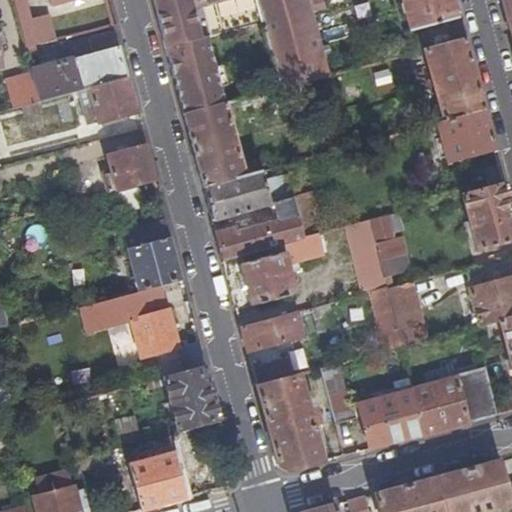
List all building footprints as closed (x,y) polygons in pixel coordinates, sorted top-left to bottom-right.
[(11,0),(18,23),(28,21),(22,0),(11,0)] [(154,0),(175,77),(184,111),(223,100),(226,100),(209,35),(263,20),(257,0),(154,0)] [(257,0),(263,20),(276,65),(323,53),(308,0),(257,0)] [(404,0),(413,32),(457,20),(451,0),(404,0)] [(511,0),(500,0),(506,21),(511,19),(511,0)] [(32,36),(28,21),(18,23),(22,39),(32,36)] [(39,100),(89,87),(127,76),(120,49),(115,28),(89,34),(94,51),(57,61),(56,56),(41,59),(43,65),(30,68),(39,100)] [(466,35),(424,47),(445,122),(487,111),(476,72),(466,35)] [(24,45),(34,43),(32,36),(22,39),(24,45)] [(26,54),(36,51),(34,43),(24,45),(26,54)] [(296,81),(311,77),(328,72),(323,53),(276,65),(281,85),(282,85),(296,81)] [(10,108),(39,100),(30,68),(30,66),(1,74),(10,108)] [(328,72),(311,77),(315,92),(332,87),(328,72)] [(135,105),(127,76),(89,87),(98,119),(136,109),(135,105)] [(285,96),(299,92),(296,81),(282,85),(285,96)] [(242,107),(248,106),(246,94),(240,96),(242,107)] [(203,184),(247,173),(245,166),(241,168),(223,100),(184,111),(194,150),(203,184)] [(350,120),(346,104),(337,105),(341,122),(348,121),(350,120)] [(487,111),(445,122),(437,124),(448,165),(498,152),(497,149),(487,111)] [(359,144),(355,130),(351,131),(348,121),(341,122),(343,129),(348,147),(359,144)] [(348,147),(343,129),(322,134),(327,153),(348,147)] [(147,150),(108,160),(112,174),(117,194),(156,184),(150,160),(147,150)] [(279,198),(291,195),(283,164),(254,171),(256,181),(281,175),(284,188),(277,189),(279,198)] [(213,219),(263,206),(256,181),(254,171),(247,173),(203,184),(213,219)] [(103,176),(106,190),(108,196),(117,194),(112,174),(103,176)] [(511,203),(506,184),(463,195),(478,251),(511,241),(511,203)] [(108,196),(106,190),(95,193),(97,199),(108,196)] [(291,195),(302,237),(319,233),(321,232),(310,190),(291,195)] [(223,258),(237,254),(263,247),(302,237),(291,195),(279,198),(274,199),(279,221),(249,228),(248,224),(216,232),(223,258)] [(399,212),(388,214),(393,231),(404,229),(399,212)] [(369,220),(374,242),(394,237),(393,231),(388,214),(369,220)] [(369,293),(387,288),(374,242),(369,220),(343,226),(361,295),(369,293)] [(167,223),(123,234),(138,293),(161,287),(183,281),(168,228),(167,223)] [(319,233),(302,237),(263,247),(265,255),(239,261),(250,304),(295,293),(287,262),(323,252),(319,233)] [(409,270),(400,236),(394,237),(374,242),(387,288),(393,287),(390,275),(409,270)] [(239,261),(265,255),(263,247),(237,254),(239,261)] [(71,270),(75,286),(93,282),(89,266),(71,270)] [(479,326),(501,320),(511,317),(511,279),(470,290),(479,326)] [(393,287),(387,288),(402,346),(416,342),(427,340),(412,282),(393,287)] [(156,357),(161,378),(205,366),(200,346),(178,352),(161,287),(138,293),(121,298),(79,309),(86,333),(129,322),(135,344),(139,361),(156,357)] [(369,293),(384,351),(402,346),(387,288),(369,293)] [(317,333),(334,328),(328,304),(310,308),(317,333)] [(302,336),(296,312),(241,326),(248,351),(302,336)] [(511,317),(501,320),(503,329),(511,364),(511,317)] [(193,338),(197,337),(193,320),(189,321),(193,338)] [(479,326),(475,327),(477,336),(503,329),(501,320),(479,326)] [(418,351),(477,336),(475,327),(427,340),(416,342),(417,347),(418,351)] [(348,346),(351,359),(369,355),(366,342),(348,346)] [(402,346),(403,351),(417,347),(416,342),(402,346)] [(117,348),(122,366),(139,361),(135,344),(117,348)] [(253,368),(257,384),(288,376),(284,360),(253,368)] [(338,363),(320,368),(335,425),(356,420),(348,391),(345,391),(338,363)] [(175,428),(219,416),(213,395),(205,366),(161,378),(163,386),(175,428)] [(498,416),(494,402),(485,367),(437,380),(435,370),(410,376),(411,378),(426,435),(466,424),(498,416)] [(147,382),(150,381),(147,371),(125,377),(128,387),(147,382)] [(279,467),(287,472),(308,466),(323,462),(312,424),(319,422),(315,407),(308,409),(299,373),(293,374),(288,376),(257,384),(279,467)] [(147,382),(149,390),(163,386),(161,378),(150,381),(147,382)] [(411,378),(396,382),(397,388),(382,391),(384,397),(359,403),(371,450),(396,443),(426,435),(411,378)] [(498,416),(507,413),(503,400),(494,402),(498,416)] [(62,405),(54,407),(57,421),(66,419),(62,405)] [(131,439),(140,437),(137,426),(120,430),(123,441),(131,439)] [(229,457),(224,435),(211,438),(216,460),(229,457)] [(134,448),(131,439),(123,441),(125,449),(134,448)] [(74,454),(79,472),(101,466),(97,448),(74,454)] [(130,464),(141,511),(169,504),(186,500),(174,453),(130,464)] [(445,511),(481,511),(511,504),(511,488),(505,460),(475,468),(437,478),(445,511)] [(46,489),(66,486),(65,473),(44,475),(46,489)] [(379,511),(445,511),(437,478),(412,485),(375,495),(379,511)] [(89,511),(87,504),(84,491),(74,493),(72,487),(32,498),(36,511),(89,511)] [(368,511),(365,497),(349,502),(351,511),(368,511)]
